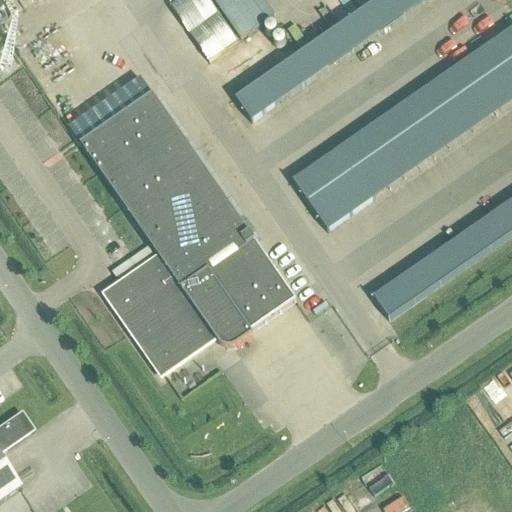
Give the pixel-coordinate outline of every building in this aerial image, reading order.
[(206,0),(185,0),(170,11),(209,67),(238,47),(206,0)] [(387,0),(236,105),(252,128),(435,0),(387,0)] [(511,35),(293,187),(328,237),(511,109),(511,35)] [(138,112),(153,101),(141,83),(126,94),(138,112)] [(82,151),(162,267),(111,302),(130,328),(132,326),(137,334),(135,335),(163,376),(217,339),(223,348),(232,343),(238,352),(254,341),(251,337),(267,326),(296,307),(153,101),(138,112),(82,151)] [(511,207),(374,303),(390,326),(511,241),(511,207)] [(0,433),(0,506),(20,493),(0,463),(0,458),(32,436),(21,419),(0,433)]
